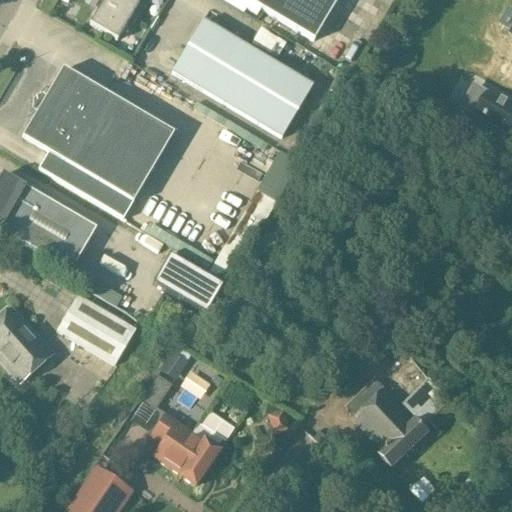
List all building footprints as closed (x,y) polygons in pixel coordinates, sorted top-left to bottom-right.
[(95,11),(97,12),(88,27),(116,43),(138,5),(129,0),(104,0),(102,4),(100,4),(98,3),(94,9),(95,11)] [(239,0),(258,11),(264,0),(239,0)] [(264,0),(258,11),(313,43),(338,0),(264,0)] [(280,142),(312,89),(202,23),(170,77),(280,142)] [(131,206),(172,136),(61,71),(20,141),(131,206)] [(509,137),(511,131),(511,108),(477,89),(464,111),(509,137)] [(281,154),(224,252),(240,261),(297,163),(281,154)] [(93,232),(23,190),(1,178),(0,180),(0,234),(68,274),(93,232)] [(168,258),(152,287),(204,318),(221,289),(168,258)] [(76,299),(55,335),(114,369),(135,333),(76,299)] [(0,321),(0,368),(18,388),(53,357),(11,311),(0,321)] [(174,384),(187,365),(186,364),(190,359),(179,351),(175,357),(170,354),(158,373),(174,384)] [(430,381),(403,406),(387,389),(352,422),(383,455),(379,459),(391,472),(430,435),(425,430),(430,425),(436,431),(456,413),(449,405),(451,404),(430,381)] [(283,413),(266,418),(272,439),(289,434),(283,413)] [(191,435),(175,424),(164,417),(149,441),(159,447),(150,460),(177,478),(177,479),(194,491),(219,453),(216,451),(221,442),(197,426),(191,435)] [(490,461),(434,511),(448,511),(503,462),(485,443),(478,449),(490,461)] [(118,511),(130,495),(97,473),(69,511),(118,511)]
